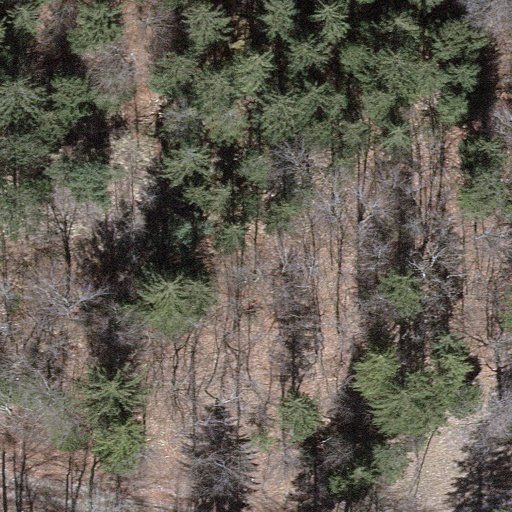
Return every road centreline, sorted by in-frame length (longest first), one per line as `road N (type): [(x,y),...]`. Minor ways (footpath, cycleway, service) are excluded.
road 1 (track): [(185,28),(70,153),(0,193)]
road 2 (track): [(0,488),(137,511)]
